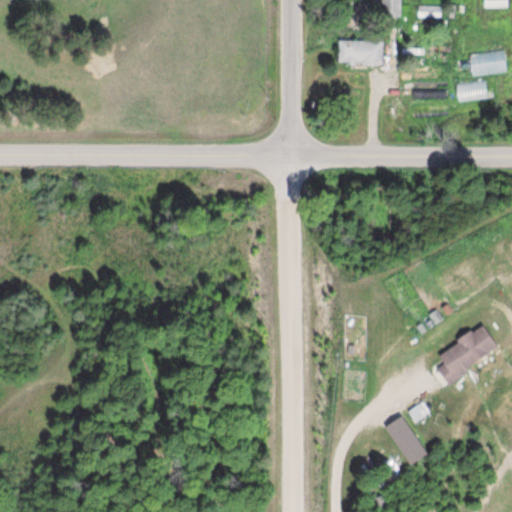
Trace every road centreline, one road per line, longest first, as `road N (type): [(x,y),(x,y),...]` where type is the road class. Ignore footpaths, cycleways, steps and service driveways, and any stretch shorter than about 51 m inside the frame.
road 1 (residential): [(511,155),(0,153)]
road 2 (residential): [(288,511),(288,154)]
road 3 (residential): [(288,154),(290,0)]
